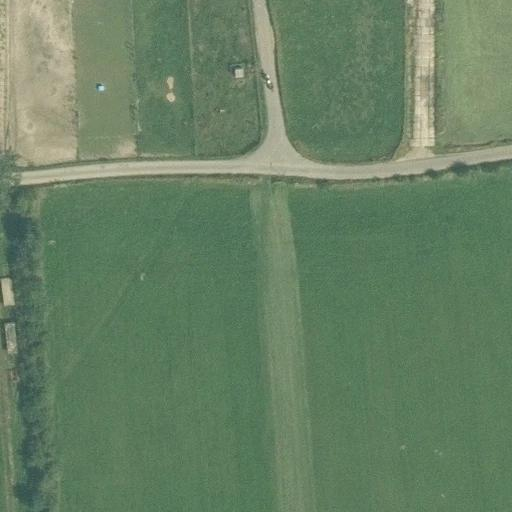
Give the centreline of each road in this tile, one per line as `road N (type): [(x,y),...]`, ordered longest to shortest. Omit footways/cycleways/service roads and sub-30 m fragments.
road 1 (unclassified): [(0,178),(279,170)]
road 2 (unclassified): [(279,170),(345,172),(511,152)]
road 3 (unclassified): [(279,170),(259,0)]
